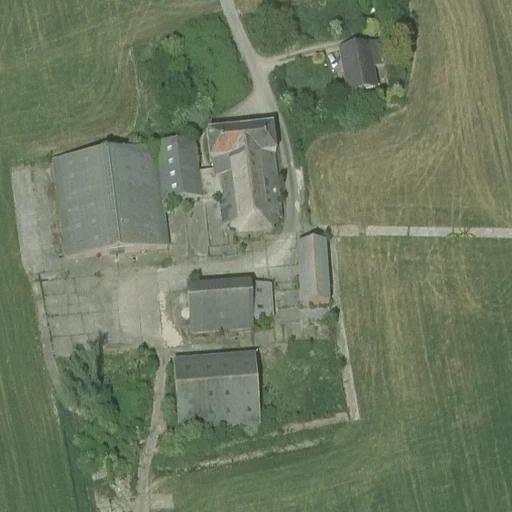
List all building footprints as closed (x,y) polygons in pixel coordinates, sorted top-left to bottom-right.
[(339,55),(346,97),(374,92),(370,71),(383,69),(379,48),(339,55)] [(206,139),(208,164),(211,164),(212,175),(213,180),(216,179),(218,201),(221,225),(222,230),(281,223),(273,158),(274,158),(271,130),(206,139)] [(194,146),(155,151),(50,164),(63,264),(168,251),(164,225),(162,207),(201,203),(198,177),(194,146)] [(297,248),(300,308),(328,306),(324,246),(297,248)] [(249,286),(185,291),(188,339),(252,334),(252,323),(272,322),(271,288),(249,289),(249,286)] [(176,419),(176,431),(177,435),(259,428),(254,360),(171,367),(176,419)]
